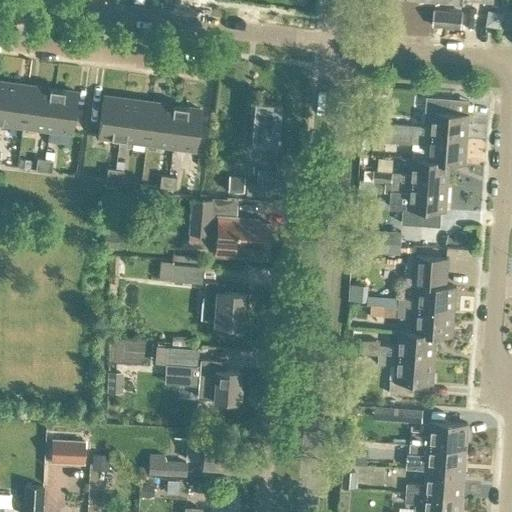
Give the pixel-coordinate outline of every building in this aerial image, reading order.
[(435,10),(433,25),(461,27),(462,12),(435,10)] [(0,121),(4,122),(10,80),(0,79),(0,121)] [(4,122),(26,125),(32,83),(10,80),(4,122)] [(26,125),(52,129),(58,87),(32,83),(26,125)] [(74,132),(79,90),(58,87),(52,129),(74,132)] [(378,101),(387,102),(388,88),(379,88),(378,101)] [(99,135),(121,138),(127,96),(105,94),(99,135)] [(121,138),(147,142),(153,100),(127,96),(121,138)] [(430,126),(411,124),(375,121),(374,131),(390,132),(410,133),(467,138),(469,113),(451,112),(452,99),(427,97),(426,111),(431,111),(430,126)] [(147,142),(173,145),(178,104),(153,100),(147,142)] [(253,100),(249,142),(276,145),(279,102),(253,100)] [(173,145),(195,148),(200,106),(178,104),(173,145)] [(410,133),(390,132),(389,142),(413,143),(412,157),(428,158),(428,159),(450,161),(450,162),(466,163),(467,138),(410,133)] [(36,157),(34,169),(42,170),(44,158),(36,157)] [(411,173),(393,171),(364,169),(364,179),(448,185),(450,162),(450,161),(428,159),(428,158),(412,157),(411,173)] [(29,168),(30,160),(17,158),(16,166),(29,168)] [(44,158),(42,170),(50,171),(52,160),(44,158)] [(107,167),(105,179),(113,180),(115,168),(107,167)] [(115,168),(113,180),(121,181),(123,169),(115,168)] [(211,191),(228,192),(229,170),(213,168),(211,191)] [(158,186),(166,187),(168,175),(160,174),(158,186)] [(168,175),(166,187),(174,188),(175,177),(168,175)] [(373,234),(376,194),(390,195),(391,191),(409,192),(408,207),(403,206),(402,220),(426,222),(427,209),(446,210),(448,185),(364,179),(358,179),(353,244),(375,246),(375,241),(377,241),(378,234),(373,234)] [(245,193),(272,195),(273,183),(246,181),(245,193)] [(187,232),(208,234),(211,199),(190,197),(187,232)] [(217,216),(216,232),(214,255),(233,257),(233,254),(248,256),(249,246),(268,248),(270,223),(257,222),(257,218),(235,217),(235,218),(217,216)] [(104,230),(104,247),(117,248),(118,230),(104,230)] [(108,255),(108,282),(117,282),(118,255),(108,255)] [(399,297),(398,306),(455,311),(456,286),(446,285),(448,257),(416,255),(414,284),(418,284),(417,298),(399,297)] [(200,282),(202,266),(171,264),(170,279),(200,282)] [(202,318),(213,319),(213,322),(242,325),(245,293),(222,291),(222,283),(205,282),(202,318)] [(367,301),(368,284),(352,283),(351,300),(367,301)] [(455,311),(398,306),(397,316),(416,317),(415,331),(415,332),(437,334),(453,336),(455,311)] [(415,332),(415,331),(399,330),(397,346),(380,344),(380,340),(364,339),(363,353),(379,354),(435,358),(437,334),(415,332)] [(173,343),(194,343),(194,335),(173,335),(173,343)] [(195,365),(196,364),(197,349),(167,346),(166,363),(187,364),(195,365)] [(363,370),(365,355),(353,354),(352,370),(363,370)] [(435,358),(379,354),(378,363),(396,365),(395,379),(391,379),(390,393),(414,395),(415,381),(433,383),(435,358)] [(236,400),(238,370),(215,368),(216,360),(200,359),(200,364),(196,364),(195,365),(187,364),(186,383),(198,384),(197,397),(236,400)] [(107,371),(106,392),(122,392),(123,371),(107,371)] [(389,419),(422,422),(423,408),(390,406),(389,419)] [(411,434),(410,443),(467,448),(468,423),(430,420),(429,435),(411,434)] [(50,461),(83,463),(84,439),(51,438),(50,461)] [(201,459),(201,465),(231,467),(233,444),(202,442),(202,447),(186,446),(185,458),(201,459)] [(467,448),(410,443),(409,453),(428,454),(426,469),(465,472),(467,448)] [(344,463),(371,464),(371,452),(345,451),(344,463)] [(185,462),(162,460),(163,453),(148,452),(147,472),(184,475),(185,462)] [(107,470),(108,454),(92,453),(90,469),(107,470)] [(358,486),(359,470),(343,469),(342,485),(358,486)] [(465,472),(426,469),(425,484),(407,482),(406,492),(463,496),(465,472)] [(20,511),(40,511),(42,485),(21,484),(20,511)] [(461,511),(463,496),(406,492),(406,501),(424,503),(423,511),(461,511)]
